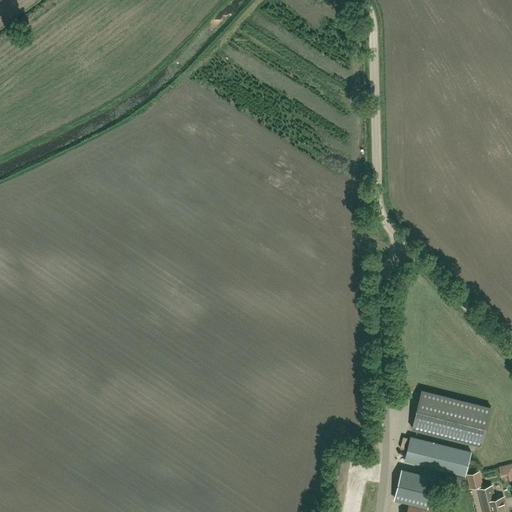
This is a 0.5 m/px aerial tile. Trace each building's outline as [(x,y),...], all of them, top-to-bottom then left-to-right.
[(491,406),(422,389),(412,429),(481,446),(491,406)] [(471,451),(411,436),(405,460),(465,475),(471,451)] [(506,483),(511,481),(511,462),(501,466),(506,483)] [(467,474),(470,488),(479,486),(475,472),(467,474)] [(444,484),(459,488),(462,477),(447,473),(444,484)] [(427,507),(428,501),(429,501),(432,486),(400,478),(395,500),(427,507)] [(483,507),(489,505),(490,511),(506,511),(503,497),(491,500),(487,486),(478,489),(483,507)] [(441,505),(429,501),(428,501),(427,507),(426,510),(410,505),(407,511),(442,511),(439,511),(441,505)]
